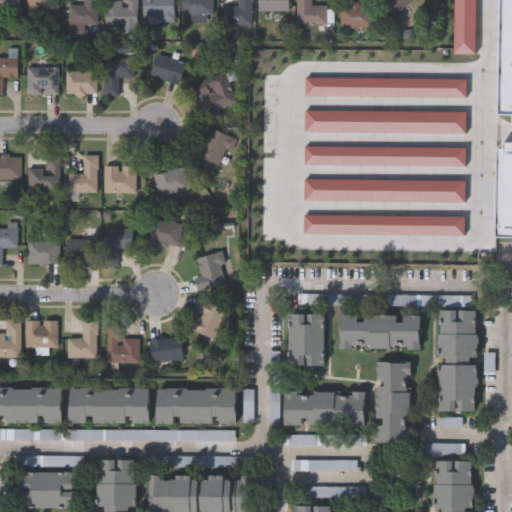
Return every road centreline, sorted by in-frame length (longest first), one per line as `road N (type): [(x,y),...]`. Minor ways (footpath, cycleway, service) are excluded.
road 1 (residential): [(0,115),(166,115)]
road 2 (residential): [(0,285),(164,285)]
